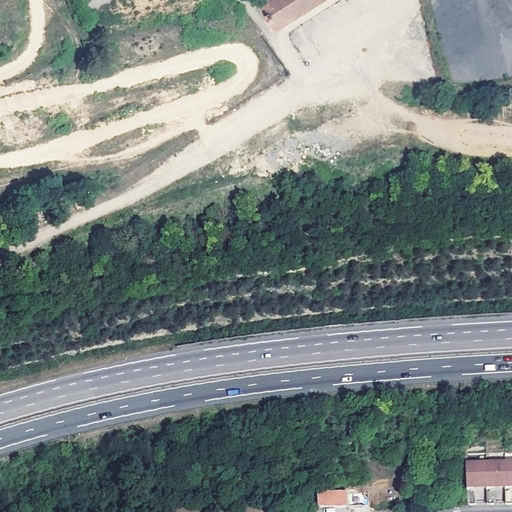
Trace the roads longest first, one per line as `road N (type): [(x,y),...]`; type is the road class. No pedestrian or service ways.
road 1 (motorway): [(0,440),(166,399),(346,374),(511,363)]
road 2 (motorway): [(511,337),(248,358),(0,412)]
